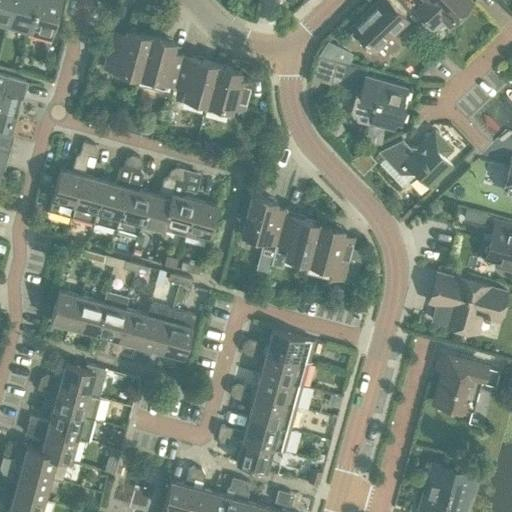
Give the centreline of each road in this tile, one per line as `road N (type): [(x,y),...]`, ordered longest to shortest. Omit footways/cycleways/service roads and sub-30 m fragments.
road 1 (residential): [(381,347),(242,310),(203,436),(141,419)]
road 2 (tertiary): [(381,347),(401,278),(393,232),(308,141),(283,53)]
road 3 (residential): [(0,372),(48,126)]
road 4 (residential): [(243,175),(48,126)]
road 5 (residential): [(424,344),(379,504)]
road 6 (residential): [(489,150),(442,101),(511,33)]
road 7 (tertiary): [(338,495),(381,347)]
road 8 (residential): [(48,126),(83,0)]
